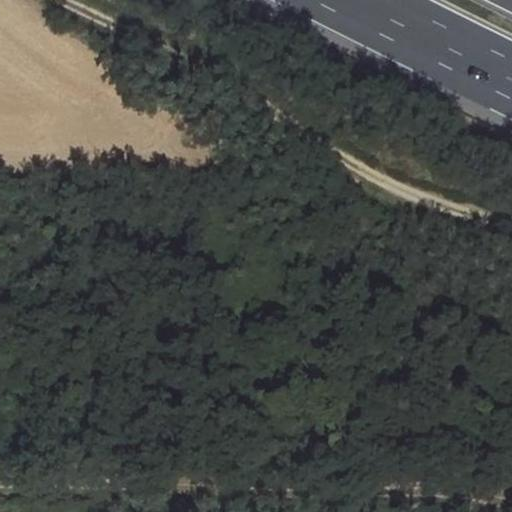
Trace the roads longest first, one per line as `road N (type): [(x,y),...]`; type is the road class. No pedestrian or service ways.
road 1 (track): [(0,479),(472,491),(511,504)]
road 2 (track): [(68,0),(239,82),(362,166),(511,221)]
road 3 (motorway): [(350,0),(511,79)]
